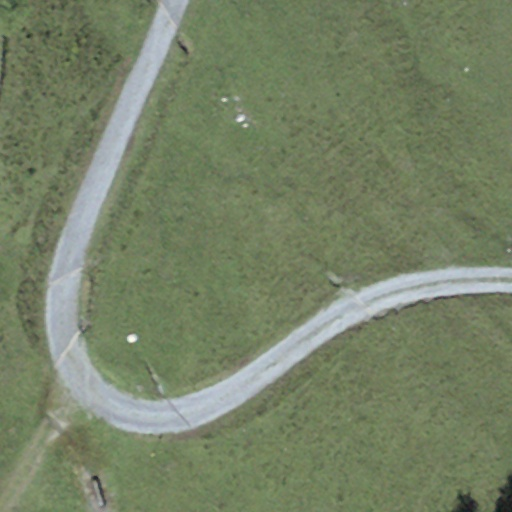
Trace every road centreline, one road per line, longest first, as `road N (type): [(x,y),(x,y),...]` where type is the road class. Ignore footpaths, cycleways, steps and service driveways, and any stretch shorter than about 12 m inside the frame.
road 1 (track): [(1,511),(70,380),(61,314),(72,247),(171,0)]
road 2 (track): [(70,380),(100,408),(175,418),(236,394),(370,296),(511,283)]
